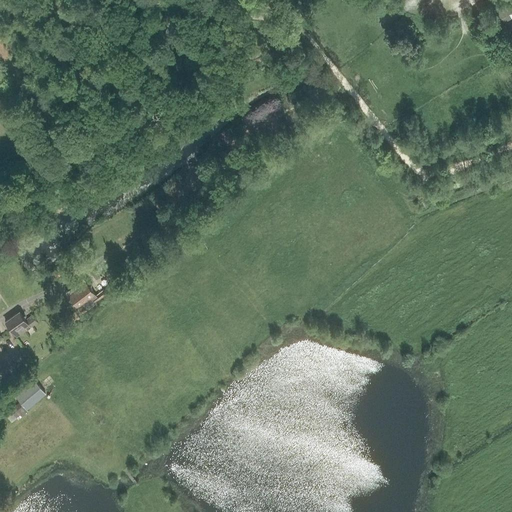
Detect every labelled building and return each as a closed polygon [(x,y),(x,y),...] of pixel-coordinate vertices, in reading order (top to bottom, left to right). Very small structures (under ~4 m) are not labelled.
[(511,3),(498,13),(504,22),(511,17),(511,3)] [(96,302),(96,301),(105,294),(103,290),(96,296),(85,281),(68,294),(82,313),(96,302)] [(37,322),(35,320),(32,315),(25,320),(20,312),(5,322),(16,337),(37,322)] [(16,396),(21,401),(27,409),(46,393),(35,380),(16,396)] [(27,409),(21,401),(11,409),(19,418),(28,410),(27,409)]
